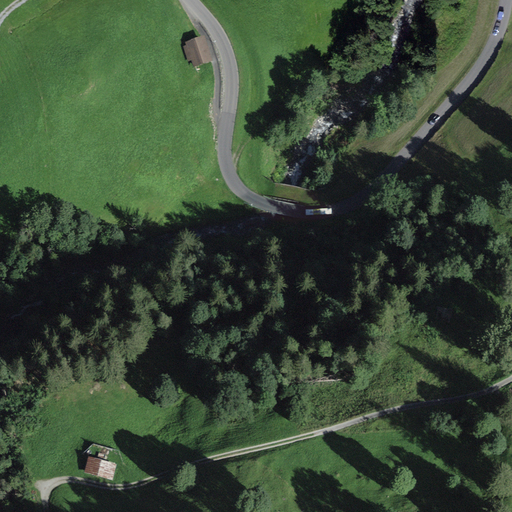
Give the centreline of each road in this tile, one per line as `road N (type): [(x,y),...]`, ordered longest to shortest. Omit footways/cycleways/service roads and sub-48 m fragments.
road 1 (residential): [(506,0),(481,64),(375,186),(331,210),(299,214)]
road 2 (unclassified): [(190,0),(227,55),(223,150),(231,181),(263,208)]
